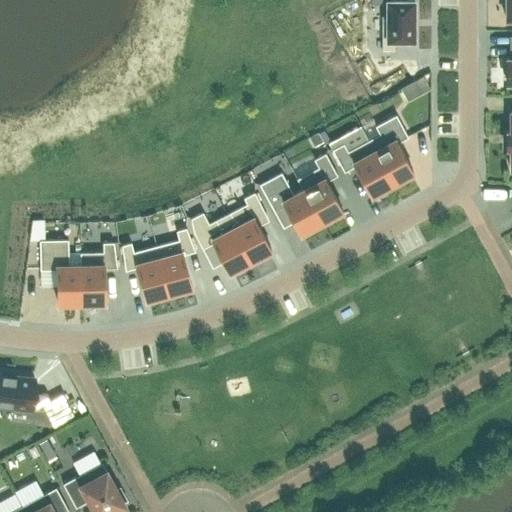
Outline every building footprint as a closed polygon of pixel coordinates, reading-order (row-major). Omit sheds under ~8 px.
[(382,14),(382,49),(393,49),(394,39),(414,39),(413,0),(386,0),(386,14),(382,14)] [(366,56),(352,63),(373,102),(411,81),(404,67),(379,80),(366,56)] [(368,139),(392,183),(413,171),(397,142),(408,136),(396,113),(375,125),(379,132),(368,139)] [(319,131),(310,136),(315,145),(324,140),(319,131)] [(392,183),(368,139),(347,150),(343,142),(332,148),(344,170),(355,165),(371,194),(392,183)] [(297,177),(296,177),(302,188),(303,187),(321,221),(342,209),(326,180),(337,174),(325,152),(314,158),(318,166),(297,177)] [(281,171),(259,183),(273,208),(284,202),(300,232),(321,221),(303,187),(302,188),(293,193),(281,171)] [(246,202),(225,213),(226,214),(250,260),(271,249),(256,218),(266,213),(254,191),(243,196),(246,202)] [(202,211),(190,217),(193,229),(202,247),(213,241),(229,271),(231,269),(233,273),(250,264),(248,260),(250,260),(226,214),(225,213),(208,222),(202,211)] [(178,238),(156,244),(169,293),(192,287),(183,253),(195,250),(186,226),(176,229),(178,238)] [(68,238),(39,238),(40,268),(56,268),(57,302),(81,301),(80,263),(68,263),(68,253),(68,238)] [(103,250),(80,251),(80,263),(81,301),(105,300),(104,267),(117,266),(113,241),(102,241),(103,250)] [(131,241),(121,243),(122,245),(125,269),(137,266),(145,298),(169,293),(156,244),(133,250),(131,241)] [(0,372),(0,404),(45,410),(53,425),(74,413),(62,392),(50,399),(47,392),(32,391),(34,376),(0,372)] [(47,437),(38,442),(45,454),(53,449),(47,437)] [(116,488),(102,461),(63,482),(76,506),(88,499),(94,511),(115,511),(126,505),(123,500),(126,499),(119,486),(116,488)] [(56,486),(21,505),(25,511),(61,511),(68,509),(56,486)]
